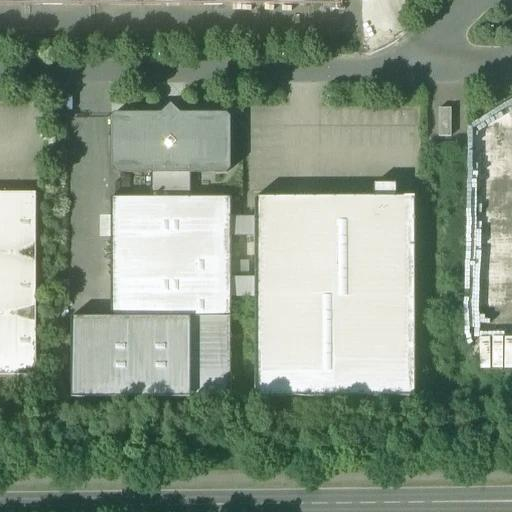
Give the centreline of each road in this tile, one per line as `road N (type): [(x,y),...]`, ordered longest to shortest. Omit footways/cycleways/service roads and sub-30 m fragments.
road 1 (tertiary): [(511,501),(0,507)]
road 2 (unclassified): [(0,85),(422,75)]
